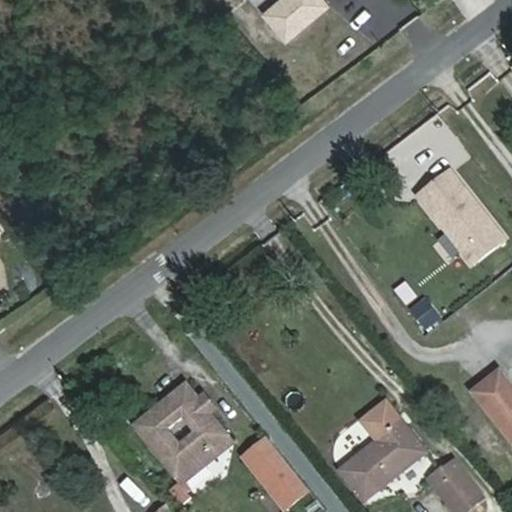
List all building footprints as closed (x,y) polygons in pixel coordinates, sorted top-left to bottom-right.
[(288,0),(260,23),(271,36),(281,48),(323,13),(313,2),(314,0),(288,0)] [(449,177),(416,203),(468,269),(500,244),(449,177)] [(511,387),(504,377),(477,398),(511,442),(511,387)] [(178,476),(226,440),(187,388),(139,428),(178,476)] [(370,433),(333,464),(363,501),(424,451),(383,401),(360,421),(370,433)] [(306,490),(265,440),(244,457),(285,507),(306,490)] [(484,511),(496,503),(462,461),(434,484),(456,511),(484,511)]
